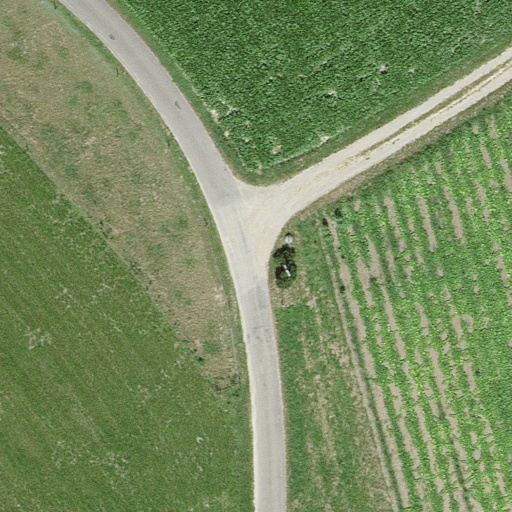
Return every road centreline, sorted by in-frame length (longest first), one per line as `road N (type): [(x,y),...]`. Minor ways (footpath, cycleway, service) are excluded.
road 1 (unclassified): [(264,511),(244,231),(119,27),(86,0)]
road 2 (track): [(244,231),(511,58)]
